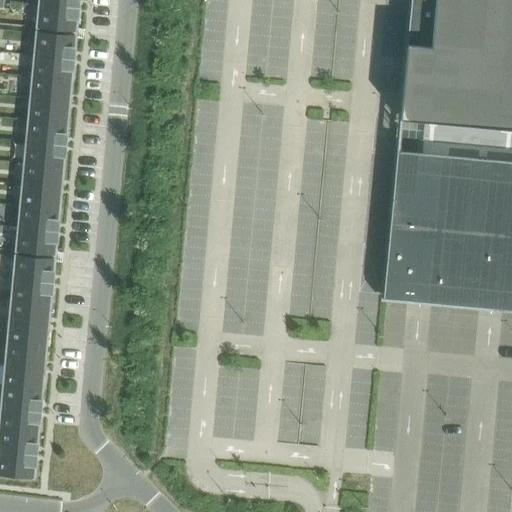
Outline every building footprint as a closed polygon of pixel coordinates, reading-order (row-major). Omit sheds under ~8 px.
[(511,0),(410,0),(410,3),(402,94),(399,116),(399,119),(402,119),(424,121),(423,130),(423,132),(422,139),(421,153),(402,151),(399,151),(396,151),(396,155),(387,246),(387,248),(383,294),(383,297),(387,297),(407,299),(409,299),(420,300),(431,302),(479,306),(491,307),(503,309),(511,309),(511,0)] [(39,3),(37,26),(75,30),(77,7),(39,3)] [(37,32),(35,55),(72,58),(74,36),(37,32)] [(35,55),(33,76),(70,80),(72,58),(35,55)] [(33,76),(31,98),(68,101),(70,80),(33,76)] [(31,98),(29,119),(66,123),(68,101),(31,98)] [(29,119),(26,141),(64,144),(66,123),(29,119)] [(26,141),(24,162),(62,166),(64,144),(26,141)] [(24,162),(22,184),(60,187),(62,166),(24,162)] [(22,184),(20,205),(58,209),(60,187),(22,184)] [(20,205),(18,227),(56,230),(58,209),(20,205)] [(18,227),(16,250),(54,253),(56,230),(18,227)] [(16,256),(14,278),(51,282),(53,259),(16,256)] [(14,278),(12,300),(49,303),(51,282),(14,278)] [(12,300),(10,321),(47,325),(49,303),(12,300)] [(10,321),(7,343),(45,346),(47,325),(10,321)] [(7,343),(5,364),(43,368),(45,346),(7,343)] [(5,364),(3,386),(41,389),(43,368),(5,364)] [(3,386),(1,407),(39,411),(41,389),(3,386)] [(1,407),(0,422),(0,428),(37,432),(39,411),(1,407)] [(0,428),(0,450),(35,454),(37,432),(0,428)] [(0,450),(0,473),(33,476),(35,454),(0,450)]
